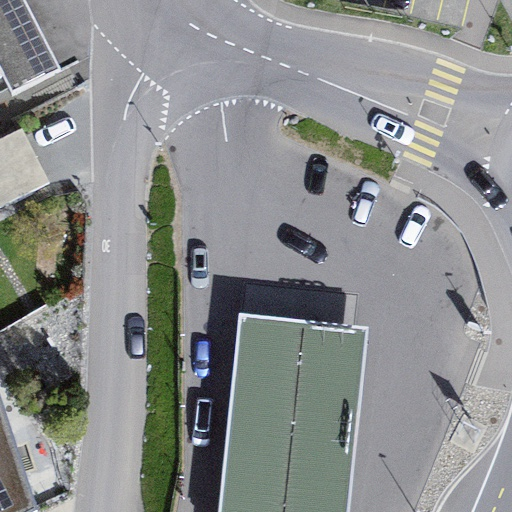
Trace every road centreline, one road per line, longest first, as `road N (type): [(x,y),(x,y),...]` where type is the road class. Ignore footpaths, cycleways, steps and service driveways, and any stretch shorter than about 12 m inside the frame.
road 1 (residential): [(102,511),(126,107),(143,70),(186,20)]
road 2 (residential): [(186,20),(303,73),(511,138)]
